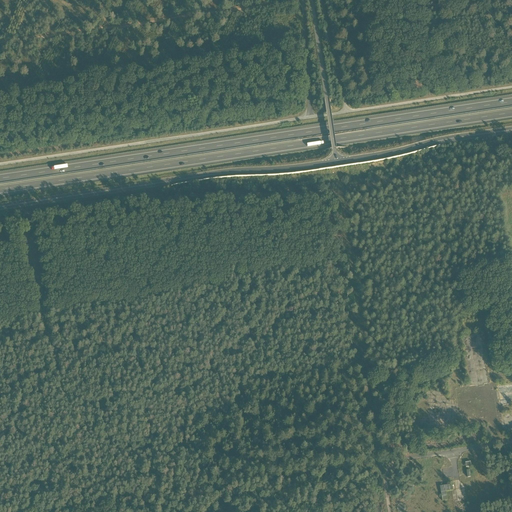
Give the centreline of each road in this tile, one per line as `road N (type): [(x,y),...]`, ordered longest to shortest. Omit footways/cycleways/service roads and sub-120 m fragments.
road 1 (motorway): [(511,101),(0,179)]
road 2 (motorway): [(0,190),(511,113)]
road 3 (tertiary): [(0,206),(336,165)]
road 4 (track): [(309,118),(0,164)]
road 5 (track): [(302,1),(0,42)]
road 6 (tertiary): [(336,165),(511,130)]
road 7 (unclassified): [(310,0),(336,165)]
road 8 (track): [(511,87),(346,112)]
